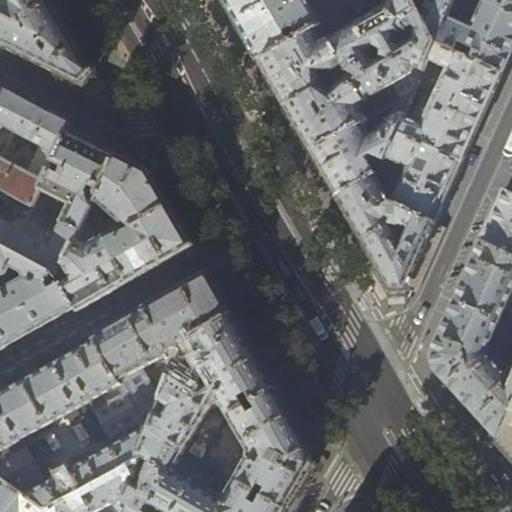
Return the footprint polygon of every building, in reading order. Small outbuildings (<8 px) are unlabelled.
[(0,0),(0,42),(83,83),(93,73),(50,0),(0,0)] [(223,0),(231,12),(259,62),(322,25),(307,0),(223,0)] [(322,25),(259,62),(273,84),(283,102),(286,107),(367,60),(381,51),(393,44),(394,37),(410,29),(416,31),(426,26),(413,0),(387,0),(389,2),(388,6),(343,32),(335,17),(322,25)] [(413,0),(426,26),(436,45),(447,20),(455,0),(413,0)] [(511,57),(511,0),(485,0),(472,31),(447,20),(436,45),(504,75),(511,57)] [(436,45),(426,26),(416,31),(416,39),(400,48),(394,46),(393,44),(381,51),(383,53),(381,61),(371,67),(367,60),(286,107),(288,111),(312,152),(363,123),(367,121),(359,106),(392,87),(400,102),(416,93),(418,87),(436,45)] [(475,139),(504,75),(436,45),(418,87),(436,96),(423,125),(405,117),(398,134),(464,163),(475,139)] [(41,191),(68,131),(71,124),(45,110),(3,88),(0,93),(0,187),(34,205),(41,191)] [(405,117),(416,93),(400,102),(390,107),(396,115),(379,131),(371,136),(363,123),(312,152),(324,174),(338,197),(377,176),(378,175),(368,159),(372,156),(374,157),(374,158),(374,160),(376,162),(377,163),(379,164),(380,164),(382,163),(384,162),(386,162),(387,159),(398,134),(405,117)] [(89,141),(68,131),(41,191),(70,205),(50,246),(40,240),(41,238),(22,227),(21,230),(0,219),(0,245),(58,276),(59,277),(86,219),(95,200),(117,155),(89,141)] [(464,163),(398,134),(387,159),(408,169),(398,190),(389,196),(377,176),(338,197),(349,217),(377,265),(392,290),(407,289),(451,193),(464,163)] [(132,162),(117,155),(95,200),(125,227),(102,237),(86,219),(59,277),(76,308),(78,312),(131,281),(194,246),(172,208),(151,171),(132,162)] [(511,195),(509,194),(504,192),(493,216),(482,241),(511,253),(511,195)] [(511,415),(511,253),(482,241),(451,308),(448,316),(431,354),(434,369),(483,423),(488,429),(493,434),(500,442),(511,415)] [(0,350),(40,328),(75,308),(76,308),(59,277),(58,276),(0,245),(0,350)] [(392,290),(377,265),(370,269),(386,294),(392,290)] [(93,338),(96,342),(149,435),(150,432),(161,403),(142,370),(166,356),(165,355),(167,354),(168,352),(167,348),(168,347),(180,351),(182,344),(233,314),(222,294),(209,272),(152,304),(93,338)] [(254,350),(233,314),(182,344),(180,351),(161,403),(150,432),(185,452),(211,409),(221,404),(228,416),(276,388),(254,350)] [(149,435),(96,342),(23,382),(0,395),(0,479),(22,494),(46,511),(58,505),(59,508),(59,511),(120,511),(123,503),(131,483),(127,482),(128,476),(125,467),(130,464),(137,467),(141,457),(149,435)] [(295,421),(276,388),(228,416),(248,449),(239,453),(233,464),(241,469),(235,481),(286,510),(290,504),(313,466),(313,451),(295,421)] [(511,415),(500,442),(507,449),(511,455),(511,415)] [(131,483),(123,503),(138,511),(148,511),(151,508),(158,511),(285,511),(286,510),(235,481),(222,502),(173,473),(185,452),(150,432),(149,435),(141,457),(150,463),(140,488),(131,482),(131,483)] [(0,511),(7,511),(22,494),(0,479),(0,511)] [(47,511),(46,511),(22,494),(7,511),(47,511)] [(138,511),(123,503),(120,511),(138,511)]
